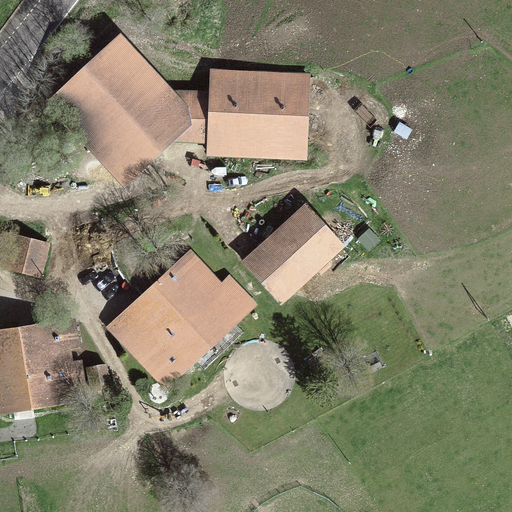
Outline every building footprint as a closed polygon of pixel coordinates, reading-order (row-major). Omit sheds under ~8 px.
[(191,133),(208,134),(212,93),(185,92),(176,100),(118,39),(53,101),(125,177),(182,124),(191,133)] [(212,68),(212,93),(208,134),(208,151),(304,155),(307,71),(212,68)] [(244,259),(278,296),(316,262),(321,268),(329,261),(323,255),(340,240),(306,203),(244,259)] [(0,262),(39,272),(45,244),(3,233),(0,246),(0,262)] [(188,253),(157,281),(130,250),(113,260),(141,294),(110,321),(164,381),(251,303),(226,277),(217,286),(188,253)] [(72,316),(0,327),(0,406),(81,395),(78,357),(65,359),(62,346),(77,344),(72,316)] [(339,345),(332,334),(301,355),(307,365),(339,345)] [(82,361),(85,397),(105,395),(101,359),(82,361)]
